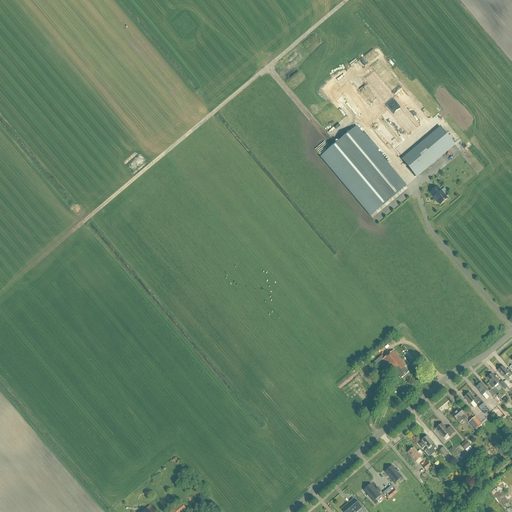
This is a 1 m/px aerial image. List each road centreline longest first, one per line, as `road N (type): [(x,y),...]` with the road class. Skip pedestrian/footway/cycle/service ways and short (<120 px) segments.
road 1 (track): [(341,5),(80,224)]
road 2 (unclassified): [(289,511),(511,332)]
road 3 (track): [(413,186),(354,119),(328,137),(268,66)]
